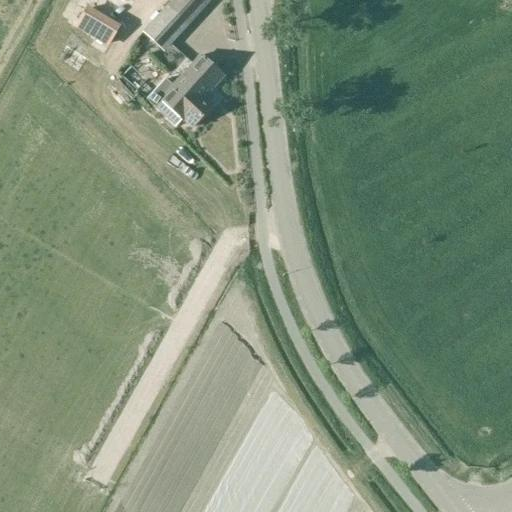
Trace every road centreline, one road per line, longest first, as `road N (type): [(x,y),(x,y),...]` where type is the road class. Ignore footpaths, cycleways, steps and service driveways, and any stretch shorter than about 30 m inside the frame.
road 1 (tertiary): [(457,511),(351,375),(312,300),(286,224)]
road 2 (residential): [(96,472),(230,244),(286,224)]
road 3 (tertiary): [(286,224),(258,0)]
